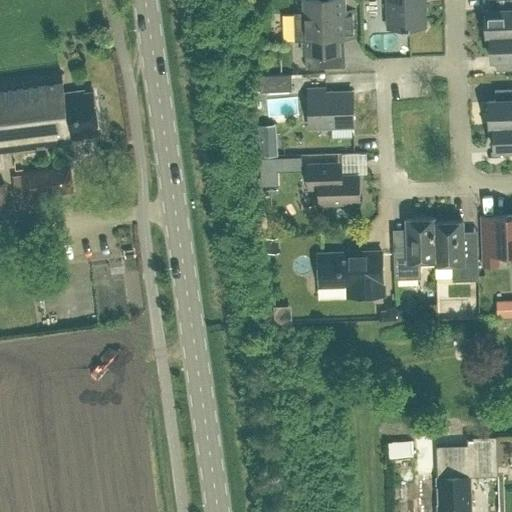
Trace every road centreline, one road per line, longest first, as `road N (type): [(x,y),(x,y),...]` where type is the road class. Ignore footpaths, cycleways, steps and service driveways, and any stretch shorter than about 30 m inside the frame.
road 1 (secondary): [(217,511),(145,0)]
road 2 (residential): [(460,185),(400,190),(388,173),(384,87),(399,67),(457,65)]
road 3 (residential): [(460,185),(457,65)]
